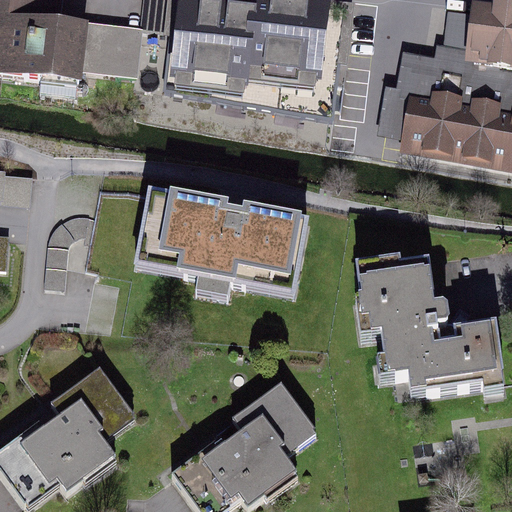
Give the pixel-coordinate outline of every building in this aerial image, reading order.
[(56,0),(0,0),(0,79),(41,84),(77,88),(79,88),(85,33),(53,30),(56,0)] [(256,3),(225,0),(175,0),(164,96),(332,125),(345,14),(256,3)] [(511,22),(479,18),(474,59),(473,61),(486,63),(485,71),(497,72),(510,74),(511,66),(511,65),(511,22)] [(473,61),(474,59),(439,53),(436,71),(407,66),(401,104),(416,107),(410,138),(403,136),(402,145),(511,164),(511,84),(496,81),(497,72),(485,71),(486,63),(473,61)] [(77,88),(41,84),(40,99),(76,103),(77,88)] [(0,165),(0,197),(32,200),(35,168),(0,165)] [(273,223),(94,198),(79,313),(260,340),(273,223)] [(414,271),(360,276),(363,312),(356,313),(359,350),(370,349),(372,362),(392,360),(396,398),(417,396),(418,408),(511,398),(506,339),(463,343),(461,320),(445,321),(441,277),(415,280),(414,271)] [(133,425),(99,378),(53,411),(64,426),(44,441),(39,435),(0,463),(0,478),(22,509),(58,482),(72,501),(117,468),(102,448),(133,425)] [(183,492),(198,511),(278,511),(307,491),(297,478),(328,454),(282,393),(237,427),(248,443),(183,492)]
